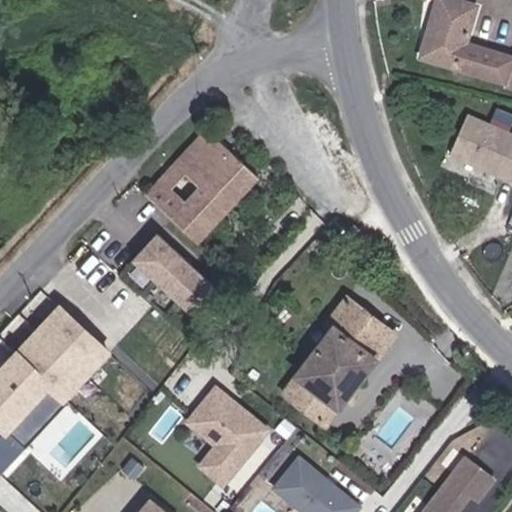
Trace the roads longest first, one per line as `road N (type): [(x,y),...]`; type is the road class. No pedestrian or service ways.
road 1 (unclassified): [(348,35),(257,58),(158,123),(0,296)]
road 2 (tertiary): [(348,35),(426,238),(511,350)]
